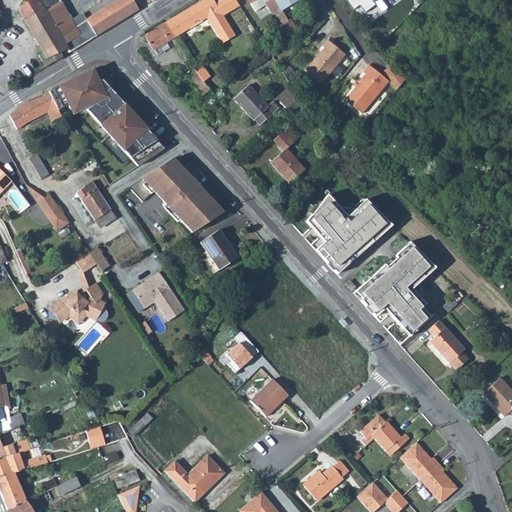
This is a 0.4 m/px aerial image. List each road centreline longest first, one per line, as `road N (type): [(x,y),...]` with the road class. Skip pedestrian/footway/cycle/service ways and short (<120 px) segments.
road 1 (residential): [(396,364),(105,41)]
road 2 (unknown): [(197,140),(110,190),(92,173),(43,187),(30,179),(0,112)]
road 3 (residential): [(492,511),(461,435),(396,364)]
road 4 (unclassified): [(396,364),(313,433),(272,453)]
road 5 (residential): [(105,41),(0,107)]
